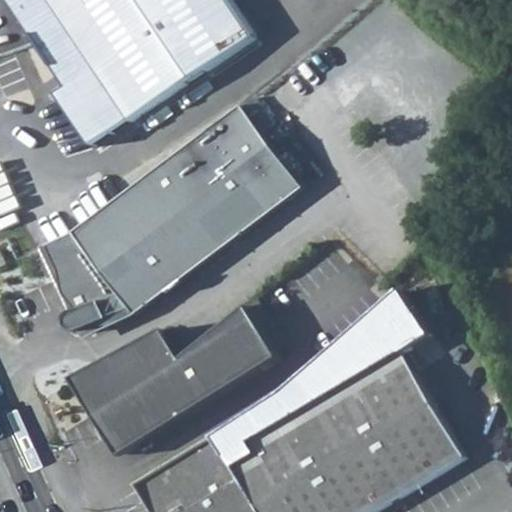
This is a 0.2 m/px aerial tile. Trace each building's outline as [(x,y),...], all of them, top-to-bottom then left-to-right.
[(16,0),(75,87),(66,94),(99,144),(255,41),(261,37),(238,3),(235,0),(16,0)] [(83,230),(48,246),(79,313),(74,316),(73,319),(73,323),(75,327),(78,329),(81,331),(85,330),(89,335),(140,311),(143,316),(311,188),(249,106),(83,230)] [(334,268),(348,256),(337,244),(322,257),(334,268)] [(0,268),(11,263),(7,252),(0,255),(0,268)] [(246,419),(220,437),(152,478),(141,485),(157,511),(373,511),(466,456),(404,355),(434,337),(405,288),(341,344),(288,387),(246,419)] [(297,340),(270,294),(261,301),(287,345),(297,340)] [(287,345),(261,301),(194,351),(183,335),(176,324),(87,377),(104,406),(142,451),(293,354),(287,345)]
